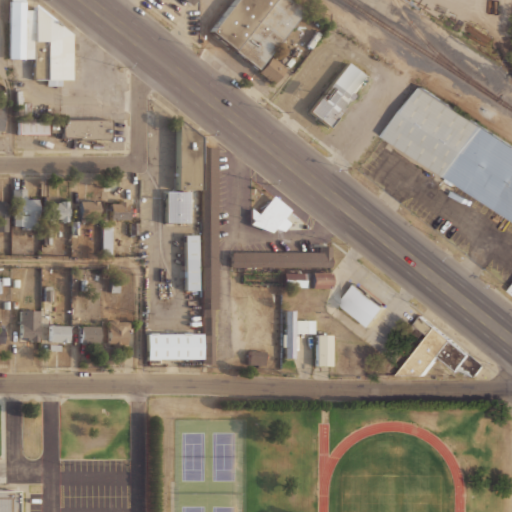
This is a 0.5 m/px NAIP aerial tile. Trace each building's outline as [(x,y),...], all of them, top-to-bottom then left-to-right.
[(32,58),(7,58),(7,1),(8,1),(8,0),(23,0),(23,1),(24,1),(24,9),(32,9),(32,6),(33,6),(33,4),(34,3),(70,32),(69,33),(69,79),(32,79),(32,58)] [(270,0),(230,49),(207,30),(230,0),(270,0)] [(270,0),(287,0),(303,10),(255,69),(230,49),(270,0)] [(269,56),(284,68),(271,83),(257,71),(269,56)] [(325,126),(305,110),(345,62),(365,78),(325,126)] [(62,85),(45,85),(45,76),(62,76),(62,85)] [(419,86),(511,146),(511,294),(506,290),(511,282),(511,220),(380,134),(399,110),(419,86)] [(197,136),(197,189),(172,189),(172,117),(197,136)] [(59,120),(107,120),(107,139),(76,139),(76,138),(59,138),(59,120)] [(46,134),(17,134),(17,122),(46,122),(46,134)] [(210,363),(201,363),(201,147),(215,147),(215,308),(210,308),(210,363)] [(12,226),(35,226),(35,197),(24,197),(24,188),(12,188),(12,226)] [(186,222),(163,222),(163,191),(186,191),(186,222)] [(281,217),(287,222),(280,231),(274,226),(269,232),(248,224),(248,223),(270,195),(287,209),(281,217)] [(131,199),(109,199),(109,219),(131,219),(131,199)] [(50,220),(69,220),(69,200),(50,200),(50,220)] [(79,217),(98,217),(98,200),(79,200),(79,217)] [(112,226),(101,226),(101,252),(112,252),(112,226)] [(197,289),(182,289),(182,234),(197,234),(197,289)] [(229,252),(318,252),(318,246),(329,246),(329,266),(229,266),(229,252)] [(309,272),(328,272),(328,288),(309,288),(309,272)] [(301,287),(281,287),(281,273),(301,273),(301,287)] [(108,280),(108,291),(117,291),(117,280),(108,280)] [(367,326),(338,303),(353,284),(382,307),(367,326)] [(40,309),(19,309),(19,341),(40,341),(40,309)] [(282,346),(279,346),(279,333),(282,333),(282,310),(292,310),(292,319),(313,319),(313,333),(292,333),(292,357),(282,357),(282,346)] [(419,315),(481,365),(473,375),(459,364),(454,370),(436,355),(421,374),(395,374),(427,335),(413,323),(419,315)] [(107,346),(128,346),(128,320),(107,320),(107,346)] [(69,323),(49,323),(49,342),(68,342),(69,323)] [(79,343),(99,343),(99,325),(79,325),(79,343)] [(196,358),(142,358),(142,333),(196,333),(196,358)] [(313,365),(313,334),(328,334),(328,365),(313,365)] [(263,365),(246,365),(246,350),(263,350),(263,365)] [(0,511),(0,490),(18,490),(18,511),(0,511)]
